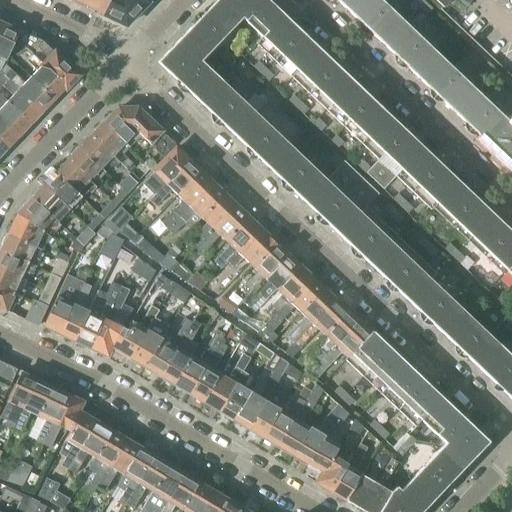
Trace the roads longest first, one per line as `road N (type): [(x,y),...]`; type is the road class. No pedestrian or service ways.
road 1 (residential): [(121,64),(511,433)]
road 2 (residential): [(316,511),(96,381),(0,335)]
road 3 (residential): [(511,202),(298,0)]
road 4 (residential): [(0,194),(121,64)]
road 5 (residential): [(13,0),(106,47),(121,64)]
